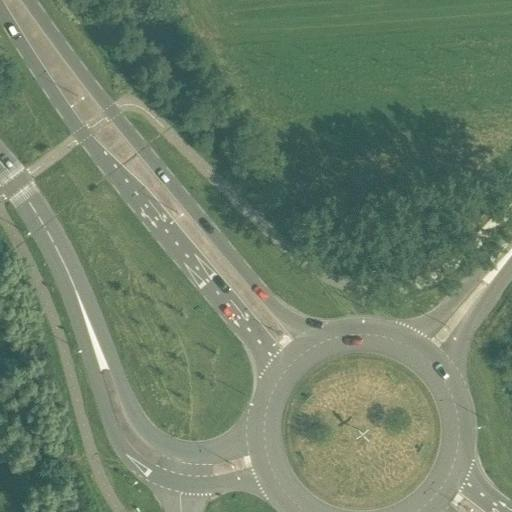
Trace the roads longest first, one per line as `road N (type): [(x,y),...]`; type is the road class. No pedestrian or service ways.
road 1 (primary): [(0,8),(81,135),(255,341),(278,383)]
road 2 (primary): [(309,352),(26,0)]
road 3 (tertiary): [(91,334),(94,374),(125,457),(148,477),(183,487)]
road 4 (tertiary): [(91,334),(57,252),(0,167)]
road 5 (tertiary): [(186,454),(138,426),(116,367),(91,334)]
road 6 (tertiary): [(511,252),(406,349)]
road 7 (tertiary): [(437,374),(511,253)]
